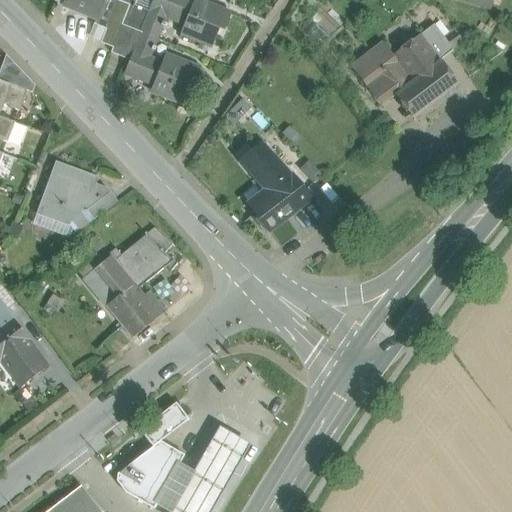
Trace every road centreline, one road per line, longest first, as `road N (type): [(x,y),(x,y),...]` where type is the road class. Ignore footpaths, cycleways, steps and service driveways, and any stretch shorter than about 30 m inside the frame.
road 1 (unclassified): [(267,287),(0,11)]
road 2 (residential): [(0,492),(267,287)]
road 3 (residential): [(267,287),(446,141)]
road 4 (primary): [(383,361),(511,200)]
road 5 (primary): [(348,371),(253,511)]
road 6 (primary): [(280,511),(367,384)]
road 7 (unclassified): [(440,247),(370,294),(303,299)]
road 8 (primary): [(440,247),(365,349)]
